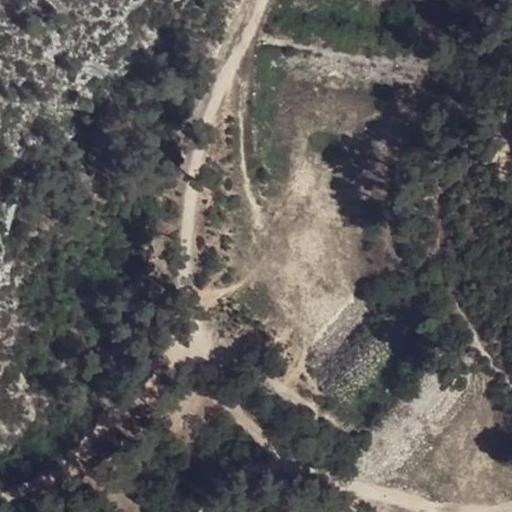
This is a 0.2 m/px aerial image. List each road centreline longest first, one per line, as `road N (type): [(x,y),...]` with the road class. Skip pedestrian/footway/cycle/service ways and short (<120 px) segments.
road 1 (track): [(264,0),(199,125),(189,188),(190,286),(175,363),(60,470),(0,497)]
road 2 (track): [(204,511),(224,477),(274,460),(434,508),(511,504)]
road 3 (track): [(274,460),(249,425),(175,363)]
